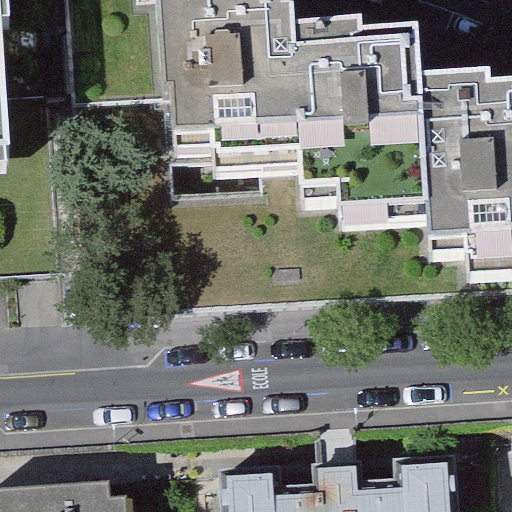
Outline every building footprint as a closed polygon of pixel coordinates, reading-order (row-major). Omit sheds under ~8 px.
[(0,0),(0,184),(9,184),(1,0),(0,0)] [(141,0),(68,0),(93,321),(428,306),(426,282),(424,246),(335,253),(333,228),(292,231),(290,200),(174,209),(172,178),(154,179),(141,3),(141,0)] [(281,43),(279,7),(216,10),(215,0),(197,0),(141,3),(154,179),(172,178),(174,209),(290,200),(281,43)] [(335,253),(424,246),(415,97),(412,47),(357,51),(356,39),(281,43),(290,200),(292,231),(333,228),(335,253)] [(426,282),(465,280),(466,306),(511,303),(511,105),(489,107),(488,93),(415,97),(424,246),(426,282)] [(276,476),(218,480),(219,511),(460,511),(457,465),(397,469),(398,488),(364,490),(362,471),(315,474),(316,495),(278,497),(276,476)] [(0,511),(132,511),(132,504),(113,505),(112,490),(0,495),(0,511)]
